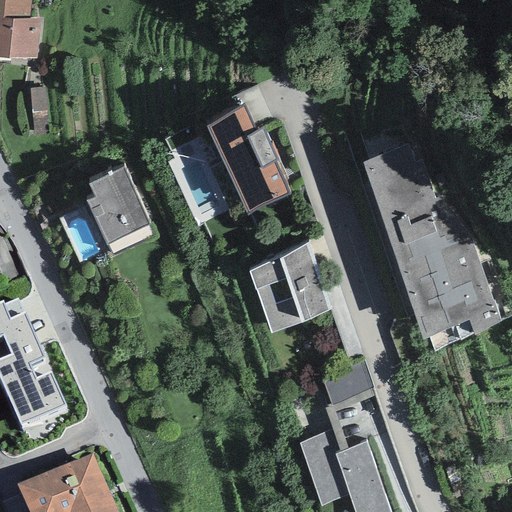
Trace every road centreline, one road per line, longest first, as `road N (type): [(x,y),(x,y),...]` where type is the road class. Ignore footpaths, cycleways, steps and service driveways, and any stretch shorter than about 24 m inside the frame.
road 1 (residential): [(431,511),(297,117)]
road 2 (tertiary): [(116,425),(0,168)]
road 3 (residential): [(116,425),(0,477)]
